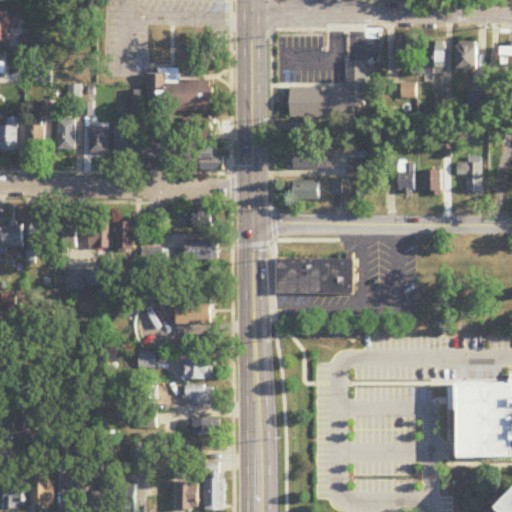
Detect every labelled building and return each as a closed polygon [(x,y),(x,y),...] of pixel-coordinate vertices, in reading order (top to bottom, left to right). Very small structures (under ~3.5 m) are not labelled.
[(0,15),(0,43),(10,43),(10,30),(21,30),(21,15),(0,15)] [(396,68),(414,68),(414,43),(401,43),(401,44),(396,44),(396,68)] [(427,75),(445,75),(445,46),(427,46),(427,75)] [(458,72),(479,72),(479,47),(458,47),(458,72)] [(511,47),(499,47),(499,68),(511,67),(511,47)] [(0,57),(0,79),(8,79),(8,58),(0,57)] [(291,119),(367,118),(367,63),(347,63),(347,89),(291,89),(291,119)] [(182,83),(182,73),(149,73),(149,113),(215,113),(215,83),(182,83)] [(417,99),(417,85),(403,85),(404,99),(417,99)] [(59,152),(76,152),(76,122),(59,122),(59,152)] [(318,125),(294,126),(294,149),(318,148),(318,125)] [(19,127),(0,127),(0,153),(19,153),(19,127)] [(46,127),(29,127),(29,150),(46,150),(46,127)] [(214,127),(183,127),(183,143),(214,143),(214,127)] [(109,129),(92,129),(92,155),(109,155),(109,129)] [(116,156),(134,156),(134,129),(116,129),(116,156)] [(143,145),(143,163),(170,163),(170,145),(143,145)] [(225,159),(216,159),(216,149),(186,149),(186,172),(225,172),(225,159)] [(332,171),(331,160),(315,160),(315,156),(295,156),(295,172),(332,171)] [(350,177),(366,177),(366,163),(350,163),(350,177)] [(416,165),(400,165),(400,194),(416,194),(416,165)] [(424,172),(424,198),(442,198),(442,172),(424,172)] [(321,182),(294,182),(294,202),(321,202),(321,182)] [(188,230),(217,230),(217,212),(188,212),(188,230)] [(117,252),(136,252),(136,220),(117,220),(117,252)] [(24,223),(5,223),(4,249),(24,249),(24,223)] [(52,223),(32,223),(32,249),(52,249),(52,223)] [(78,248),(78,223),(60,223),(60,258),(70,258),(70,248),(78,248)] [(110,251),(110,223),(91,223),(91,251),(110,251)] [(187,242),(187,261),(219,261),(219,242),(187,242)] [(356,261),(277,261),(277,298),(356,298),(356,261)] [(68,292),(85,291),(83,273),(66,274),(68,292)] [(0,315),(29,314),(28,296),(0,295),(0,315)] [(178,328),(214,327),(214,300),(162,301),(162,321),(178,320),(178,328)] [(0,350),(22,351),(22,329),(0,329),(0,350)] [(156,370),(156,355),(140,355),(140,370),(156,370)] [(214,382),(214,362),(188,362),(188,382),(214,382)] [(511,511),(510,511),(502,504),(511,493),(511,455),(458,455),(455,455),(455,447),(457,447),(457,409),(448,409),(447,387),(456,387),(456,380),(486,380),(486,381),(511,381),(511,511)] [(0,403),(33,404),(34,385),(0,384),(0,403)] [(187,405),(214,405),(214,388),(187,388),(187,405)] [(0,432),(27,433),(27,420),(17,420),(17,414),(0,414),(0,432)] [(195,438),(220,438),(220,421),(195,421),(195,438)] [(206,465),(206,475),(219,476),(219,466),(206,465)] [(65,510),(84,510),(84,478),(65,478),(65,510)] [(35,479),(35,509),(54,509),(54,479),(35,479)] [(7,511),(26,511),(26,481),(7,481),(7,511)] [(204,511),(225,511),(225,481),(205,481),(204,511)] [(180,485),(180,511),(199,511),(199,485),(180,485)] [(138,511),(139,490),(120,490),(119,511),(138,511)] [(94,493),(94,511),(113,511),(114,493),(94,493)]
